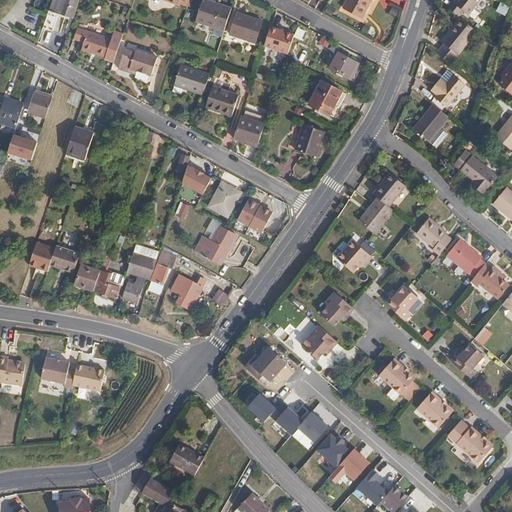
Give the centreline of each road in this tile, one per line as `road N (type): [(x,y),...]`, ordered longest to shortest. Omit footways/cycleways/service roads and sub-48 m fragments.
road 1 (residential): [(0,36),(312,207)]
road 2 (tertiary): [(194,368),(178,354),(114,332),(0,313)]
road 3 (residential): [(454,511),(303,379)]
road 4 (tertiary): [(194,368),(312,207)]
road 5 (residential): [(365,306),(511,434)]
road 6 (tertiary): [(321,511),(194,368)]
road 7 (residential): [(370,128),(511,247)]
road 8 (residential): [(400,67),(276,0)]
road 9 (tertiary): [(117,466),(140,447),(194,368)]
